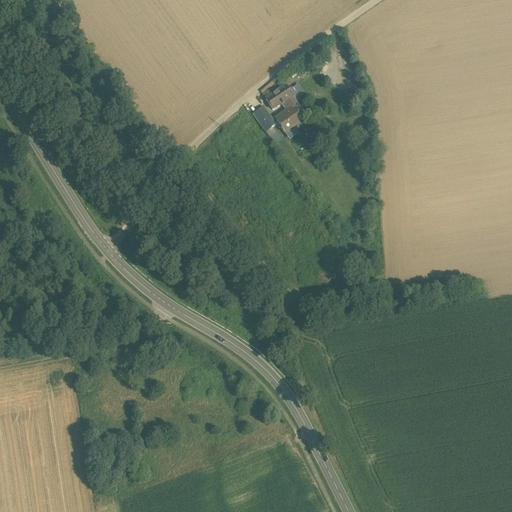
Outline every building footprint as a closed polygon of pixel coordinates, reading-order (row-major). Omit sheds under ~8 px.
[(259,91),(262,94),(280,79),(277,76),(259,91)] [(285,83),(264,98),(272,109),(277,105),(286,99),(293,109),(279,119),(286,130),(307,115),(299,103),(291,92),(285,83)] [(300,86),(291,92),(299,103),(308,97),(300,86)] [(264,109),(252,119),(266,137),(278,128),(264,109)] [(312,122),(307,115),(286,130),(284,132),(291,142),(302,135),(299,131),(312,122)]
